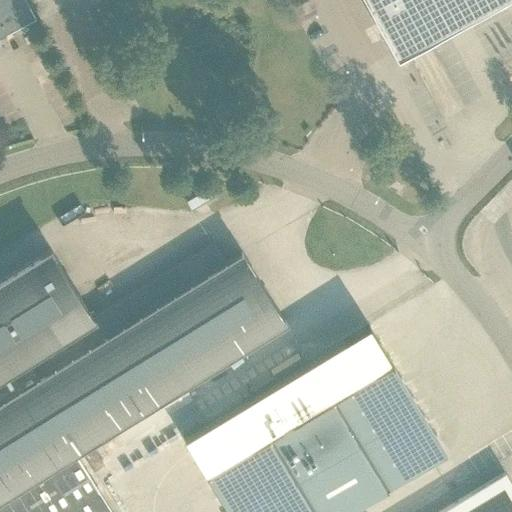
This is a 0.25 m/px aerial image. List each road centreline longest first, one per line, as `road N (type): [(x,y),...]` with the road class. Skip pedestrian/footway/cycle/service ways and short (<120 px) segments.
road 1 (unclassified): [(422,246),(317,179),(222,150),(109,145),(0,171)]
road 2 (unclassified): [(511,355),(422,246)]
road 3 (unclassified): [(422,246),(511,153)]
